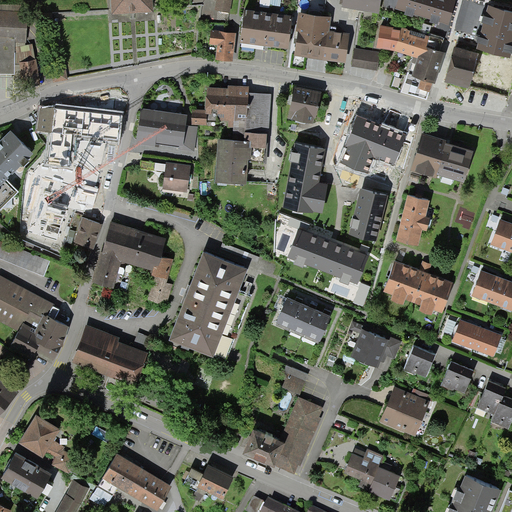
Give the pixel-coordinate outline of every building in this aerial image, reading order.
[(112,11),(152,8),(152,7),(151,0),(111,0),(112,9),(112,11)] [(216,0),(215,9),(231,11),(232,0),(216,0)] [(342,0),(342,4),(378,11),(380,0),(342,0)] [(395,0),(394,3),(404,6),(404,8),(413,10),(413,9),(430,14),(429,16),(439,19),(440,17),(449,19),(454,0),(395,0)] [(486,0),(475,43),(511,52),(511,6),(508,6),(486,0)] [(25,44),(26,12),(0,10),(0,72),(14,73),(14,61),(21,61),(25,85),(32,84),(38,83),(31,43),(25,44)] [(42,12),(43,24),(55,23),(54,11),(42,12)] [(263,46),(286,48),(288,33),(289,16),(243,12),(242,26),(240,44),(263,46)] [(295,56),(344,62),(348,36),(328,33),(330,19),(300,16),(295,56)] [(415,84),(428,88),(441,47),(425,42),(426,38),(406,32),(407,29),(399,26),(379,21),(372,46),(394,52),(417,58),(412,75),(417,77),(415,84)] [(218,58),(232,59),(234,32),(208,31),(208,37),(207,45),(218,45),(218,58)] [(470,87),(479,51),(454,45),(445,81),(470,87)] [(352,65),(378,68),(380,51),(355,47),(352,65)] [(68,79),(67,66),(52,68),(54,81),(68,79)] [(264,161),(271,90),(249,89),(249,84),(230,82),(230,85),(207,84),(206,105),(195,104),(193,121),(208,122),(208,117),(228,119),(228,128),(233,129),(232,135),(219,134),(215,176),(246,178),(248,160),(264,161)] [(315,115),(321,89),(294,83),(287,115),(312,120),(313,115),(315,115)] [(117,138),(121,110),(83,105),(57,102),(42,109),(40,132),(50,144),(48,162),(45,174),(34,171),(30,186),(26,186),(25,203),(44,208),(48,195),(94,208),(104,168),(79,161),(82,133),(117,138)] [(186,122),(188,110),(140,104),(136,138),(172,143),(179,144),(179,146),(182,147),(194,149),(199,124),(186,122)] [(387,152),(395,131),(386,128),(389,120),(379,116),(376,124),(367,121),(364,126),(361,125),(352,146),(364,150),(366,144),(387,152)] [(0,139),(0,207),(18,189),(6,177),(32,151),(10,130),(0,139)] [(438,168),(462,177),(473,146),(424,130),(412,168),(436,176),(438,168)] [(327,148),(294,142),(282,205),(321,212),(327,180),(321,179),(327,148)] [(187,191),(190,164),(166,162),(163,188),(187,191)] [(388,193),(361,186),(355,209),(350,232),(377,238),(388,193)] [(399,236),(420,241),(429,197),(408,192),(399,236)] [(67,240),(93,249),(102,221),(76,212),(67,240)] [(511,248),(511,218),(499,214),(490,240),(511,248)] [(159,259),(166,235),(140,227),(111,219),(102,250),(101,250),(98,260),(92,278),(113,284),(121,257),(152,266),(154,260),(159,259)] [(368,252),(300,225),(287,257),(322,270),(356,283),(368,252)] [(48,259),(0,239),(0,255),(43,273),(48,259)] [(253,290),(241,286),(250,262),(201,245),(168,335),(228,357),(253,290)] [(166,281),(173,258),(161,255),(148,299),(166,304),(172,282),(166,281)] [(442,308),(454,277),(395,256),(384,288),(391,291),(390,294),(403,299),(405,296),(419,301),(418,303),(432,308),(433,305),(442,308)] [(511,307),(511,276),(482,265),(471,291),(511,307)] [(34,349),(53,359),(61,342),(63,342),(69,321),(56,313),(59,307),(52,302),(53,301),(0,274),(0,319),(17,329),(10,343),(31,354),(33,351),(34,349)] [(318,339),(330,313),(287,293),(275,320),(318,339)] [(493,353),(502,330),(461,314),(452,337),(493,353)] [(450,316),(446,331),(453,333),(458,319),(450,316)] [(394,359),(402,340),(352,319),(349,327),(360,332),(351,353),(378,364),(382,354),(394,359)] [(133,381),(144,353),(115,341),(117,336),(86,325),(73,358),(133,381)] [(497,351),(505,352),(508,336),(501,334),(497,351)] [(426,374),(436,351),(430,349),(414,343),(404,367),(414,371),(415,369),(426,374)] [(464,389),(473,369),(451,359),(440,382),(453,387),(454,385),(464,389)] [(308,373),(287,364),(284,370),(288,371),(282,384),(300,392),(308,373)] [(0,409),(16,391),(0,376),(0,409)] [(509,428),(511,419),(511,399),(503,395),(506,387),(489,380),(479,404),(495,411),(491,421),(509,428)] [(381,419),(415,433),(430,399),(426,397),(428,393),(416,388),(415,393),(395,384),(381,419)] [(319,414),(323,405),(299,394),(281,434),(273,430),(274,428),(266,424),(264,427),(253,422),(243,446),(273,459),(272,462),(295,471),(299,463),(301,464),(322,416),(319,414)] [(51,438),(59,425),(37,412),(20,438),(42,451),(44,448),(56,454),(53,462),(68,471),(78,452),(51,438)] [(369,486),(390,495),(399,472),(382,464),(387,451),(358,438),(345,467),(372,479),(369,486)] [(38,494),(50,473),(14,452),(1,473),(38,494)] [(158,506),(169,488),(113,455),(102,474),(158,506)] [(223,494),(233,476),(196,458),(187,476),(223,494)] [(451,511),(489,511),(499,488),(467,475),(451,511)] [(54,511),(74,511),(90,485),(74,477),(54,511)] [(511,511),(511,489),(510,488),(500,511),(511,511)] [(292,511),(269,501),(263,511),(292,511)]
